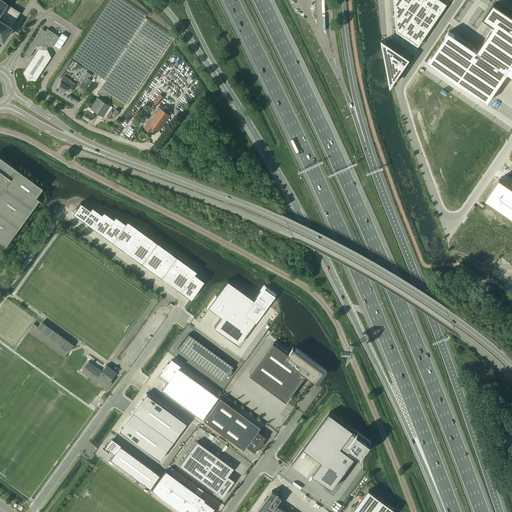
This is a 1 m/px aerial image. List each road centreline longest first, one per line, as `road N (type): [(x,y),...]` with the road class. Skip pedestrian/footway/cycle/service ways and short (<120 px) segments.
road 1 (motorway): [(230,0),(338,226),(453,511)]
road 2 (motorway): [(483,511),(362,216),(261,0)]
road 3 (motorway): [(499,511),(365,141),(341,0)]
road 4 (unclassified): [(31,511),(183,300),(62,213),(12,281),(0,283)]
road 5 (motorway): [(219,80),(323,259),(450,511)]
road 6 (secondary): [(511,366),(464,326),(334,247),(85,143)]
road 7 (unclassified): [(511,142),(453,217),(416,141),(401,84),(459,0)]
road 8 (unclassified): [(46,14),(77,32),(44,94),(87,127),(143,149)]
road 9 (unclassified): [(227,511),(300,410)]
